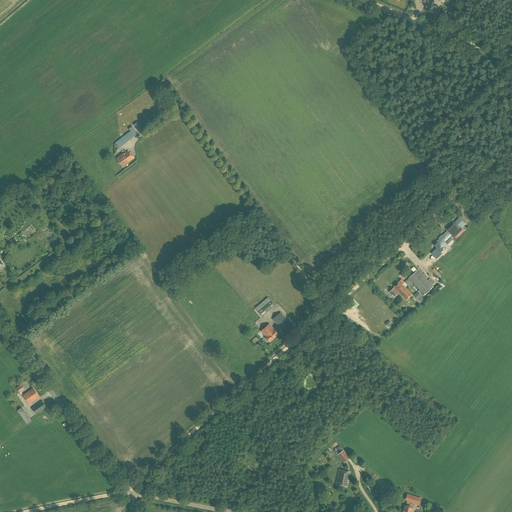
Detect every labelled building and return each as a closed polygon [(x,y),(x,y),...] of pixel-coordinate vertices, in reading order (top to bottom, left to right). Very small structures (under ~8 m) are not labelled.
[(431,1),(430,3),(427,10),(436,14),(439,8),(433,5),(434,2),(431,1)] [(140,132),(143,129),(137,122),(134,124),(140,132)] [(123,136),(115,143),(119,148),(127,142),(123,136)] [(128,162),(134,158),(128,150),(123,153),(116,158),(123,167),(128,163),(128,162)] [(435,244),(438,247),(435,249),(431,254),(436,259),(440,254),(442,255),(450,246),(454,241),(453,240),(458,234),(463,230),(462,228),(466,224),(460,218),(451,227),(451,226),(449,227),(449,228),(447,230),(448,231),(443,236),(442,236),(439,238),(440,239),(435,244)] [(414,273),(409,278),(413,283),(412,284),(418,291),(422,294),(432,285),(428,281),(418,270),(417,270),(414,273)] [(401,279),(399,281),(393,287),(393,288),(389,292),(394,297),(398,293),(406,300),(412,294),(402,284),(404,282),(401,279)] [(262,316),(275,306),(268,297),(255,308),(262,316)] [(421,298),(415,304),(418,306),(423,300),(421,298)] [(282,330),(290,323),(280,312),(272,319),(282,330)] [(260,331),(265,337),(270,342),(279,334),(274,329),(269,324),(260,331)] [(20,393),(25,390),(21,384),(16,388),(20,393)] [(23,395),(29,403),(29,404),(36,399),(39,397),(33,388),(23,395)] [(36,414),(46,407),(42,401),(32,408),(36,414)] [(27,425),(31,421),(23,410),(21,407),(17,411),(19,413),(27,425)] [(57,419),(60,417),(53,407),(50,410),(57,419)] [(350,458),(343,450),(340,447),(339,445),(334,450),(335,452),(337,455),(344,463),(350,458)] [(347,487),(350,472),(339,470),(336,485),(347,487)] [(419,505),(421,498),(407,493),(405,500),(419,505)]
